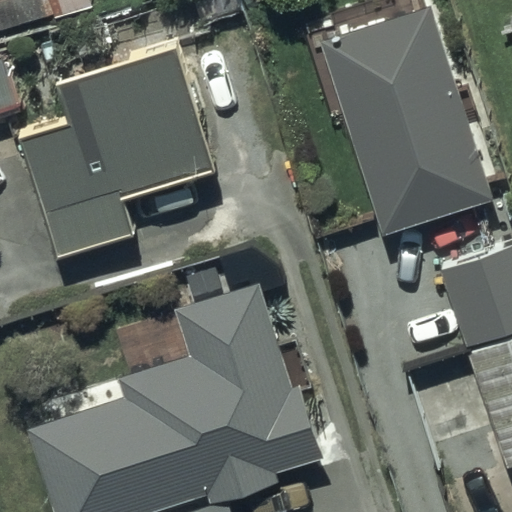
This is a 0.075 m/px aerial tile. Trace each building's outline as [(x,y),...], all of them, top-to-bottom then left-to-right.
[(0,0),(0,26),(44,14),(45,17),(86,5),(84,0),(0,0)] [(422,0),(421,0),(309,36),(371,228),(485,191),(422,0)] [(57,118),(10,132),(48,256),(126,232),(115,195),(206,168),(168,42),(45,80),(57,118)] [(511,227),(440,251),(465,327),(511,311),(511,227)] [(28,408),(61,511),(85,511),(209,473),(211,482),(279,460),(277,452),(322,437),(319,428),(324,427),(306,372),(301,373),(298,363),(292,365),(258,261),(174,287),(190,336),(118,359),(124,377),(28,408)] [(511,318),(465,335),(506,451),(511,449),(511,318)] [(483,511),(468,464),(441,474),(453,511),(483,511)] [(232,511),(225,486),(144,510),(144,511),(232,511)]
